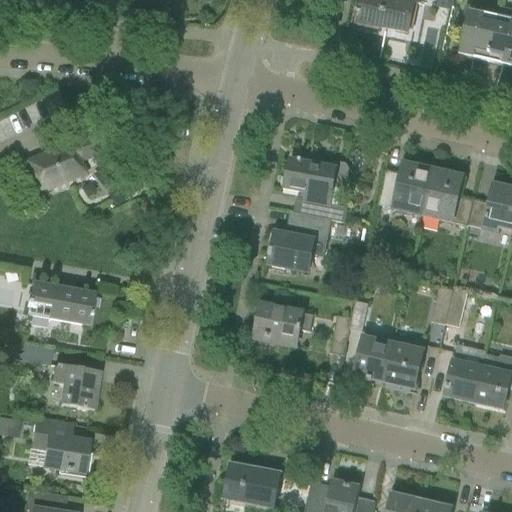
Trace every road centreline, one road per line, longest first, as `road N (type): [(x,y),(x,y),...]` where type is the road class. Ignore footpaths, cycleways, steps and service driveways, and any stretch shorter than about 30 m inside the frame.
road 1 (residential): [(511,469),(166,388)]
road 2 (residential): [(166,388),(239,78)]
road 3 (residential): [(239,78),(511,142)]
road 4 (residential): [(0,51),(239,78)]
road 5 (residential): [(143,511),(166,388)]
